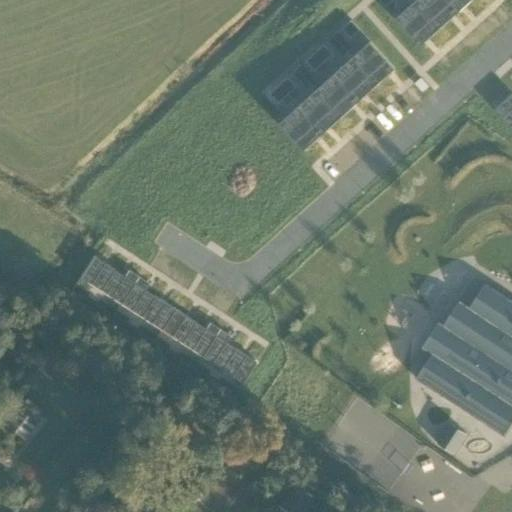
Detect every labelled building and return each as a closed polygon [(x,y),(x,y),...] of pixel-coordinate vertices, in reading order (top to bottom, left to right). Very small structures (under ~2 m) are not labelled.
[(445,0),(416,0),(414,2),(439,30),(457,13),(445,0)] [(445,0),(457,13),(472,0),(445,0)] [(414,2),(396,18),(421,46),(439,30),(414,2)] [(352,20),(342,29),(351,38),(360,30),(352,21),(352,20)] [(370,41),(352,58),(377,85),(395,69),(370,41)] [(324,45),(315,53),(324,62),(333,54),(324,45)] [(315,53),(306,61),(315,70),(324,62),(315,53)] [(352,58),(334,74),(359,102),(377,85),(352,58)] [(334,74),(316,90),(341,118),(359,102),(334,74)] [(288,77),(279,86),(288,95),(297,87),(288,77)] [(279,86),(270,94),(279,103),(288,95),(279,86)] [(316,90),(298,107),(323,134),(341,118),(316,90)] [(511,93),(495,109),(511,128),(511,93)] [(298,107),(280,123),(304,151),(323,134),(298,107)] [(93,256),(79,277),(120,304),(134,283),(124,276),(93,256)] [(128,270),(124,276),(134,283),(138,277),(128,270)] [(138,277),(134,283),(144,289),(148,283),(138,277)] [(134,283),(120,304),(161,330),(174,309),(144,289),(134,283)] [(432,354),(416,379),(504,436),(511,424),(511,300),(486,283),(470,307),(460,301),(444,325),(440,322),(422,348),(432,354)] [(174,309),(161,330),(202,356),(215,335),(205,329),(174,309)] [(209,322),(205,329),(215,335),(219,329),(209,322)] [(219,329),(215,335),(225,342),(229,336),(219,329)] [(215,335),(202,356),(242,383),(256,362),(225,342),(215,335)] [(36,423),(16,407),(4,423),(24,439),(36,423)] [(450,423),(437,443),(453,454),(467,434),(450,423)] [(274,478),(267,488),(274,493),(282,483),(274,478)] [(286,511),(299,511),(311,496),(293,483),(277,506),(286,511)]
